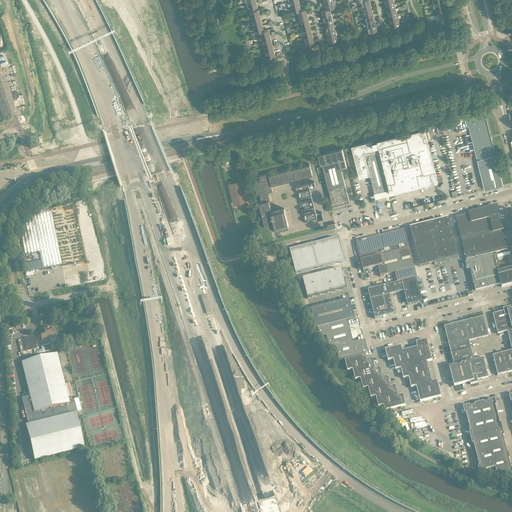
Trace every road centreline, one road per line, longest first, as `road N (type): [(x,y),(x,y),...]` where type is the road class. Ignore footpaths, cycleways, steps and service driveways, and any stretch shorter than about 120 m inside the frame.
road 1 (motorway): [(63,0),(159,229),(249,511)]
road 2 (motorway): [(396,511),(324,463),(251,377),(117,69)]
road 3 (motorway): [(269,511),(117,69)]
road 4 (motorway): [(58,0),(135,214),(164,371)]
road 5 (track): [(229,258),(264,336),(306,396),(370,462),(451,511)]
road 6 (unclassified): [(370,330),(347,234),(511,192)]
road 7 (secondary): [(0,216),(40,181),(209,137)]
road 8 (secondary): [(209,137),(54,168),(0,203)]
road 9 (unclassified): [(33,305),(35,323),(14,338),(25,460)]
road 10 (secondary): [(478,57),(327,107)]
road 11 (secondary): [(327,107),(481,70)]
road 12 (motorway): [(164,371),(180,511)]
road 13 (motorway): [(164,371),(168,511)]
road 14 (secondary): [(209,137),(327,107)]
